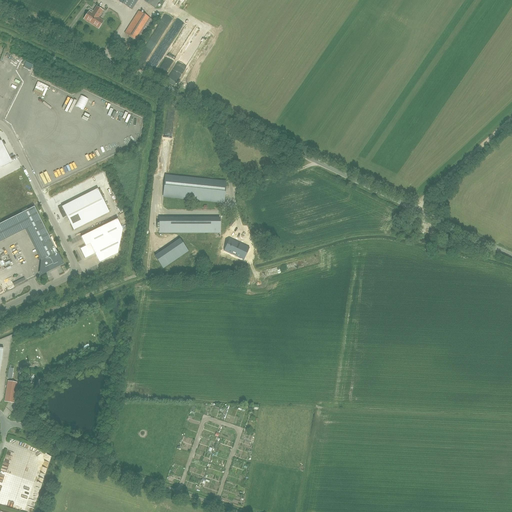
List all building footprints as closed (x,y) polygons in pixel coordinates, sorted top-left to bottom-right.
[(117,0),(131,9),(137,0),(117,0)] [(89,12),(84,19),(98,28),(103,21),(98,18),(102,11),(96,7),(92,14),(89,12)] [(154,21),(151,20),(138,11),(124,33),(137,41),(140,43),(154,21)] [(128,54),(132,47),(127,43),(123,51),(128,54)] [(152,64),(163,48),(159,45),(147,60),(152,64)] [(1,141),(0,141),(0,168),(12,163),(1,141)] [(225,182),(165,176),(163,196),(223,202),(225,182)] [(73,231),(73,230),(73,229),(108,211),(109,213),(109,212),(97,189),(66,205),(66,204),(58,208),(63,218),(66,216),(73,231)] [(241,224),(254,221),(251,204),(238,206),(241,224)] [(34,207),(21,214),(44,260),(42,261),(41,275),(62,264),(34,207)] [(117,254),(122,230),(117,219),(81,237),(85,246),(80,249),(85,258),(95,254),(99,263),(117,254)] [(209,233),(220,233),(220,219),(209,219),(209,233)] [(263,222),(247,224),(249,235),(258,233),(258,230),(265,229),(263,222)] [(230,239),(224,251),(240,259),(243,260),(249,247),(246,246),(230,239)] [(14,279),(0,285),(0,289),(2,294),(21,284),(14,279)] [(8,381),(5,401),(13,403),(16,383),(8,381)] [(2,456),(8,459),(11,451),(5,448),(2,456)]
